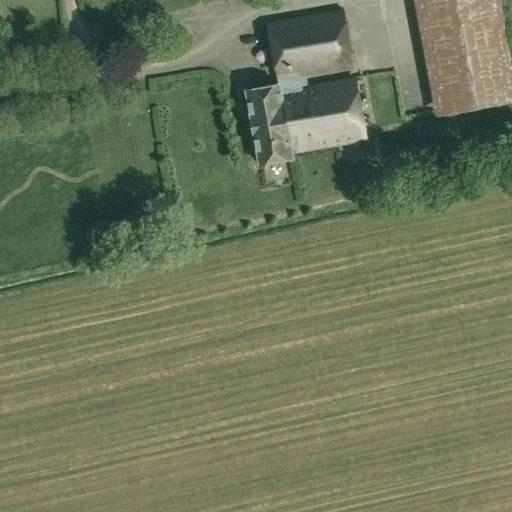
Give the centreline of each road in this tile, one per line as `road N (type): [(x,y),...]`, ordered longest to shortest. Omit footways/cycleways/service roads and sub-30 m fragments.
road 1 (track): [(341,0),(249,10),(215,57),(122,74)]
road 2 (track): [(122,74),(0,91)]
